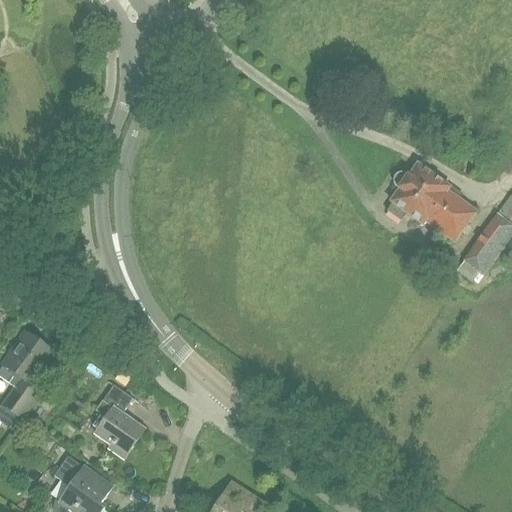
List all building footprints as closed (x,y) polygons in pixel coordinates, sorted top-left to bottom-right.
[(449,188),(417,165),(390,203),(393,205),(387,212),(401,222),(406,215),(422,226),(425,222),(454,243),(476,213),(446,192),(449,188)] [(457,273),(472,283),(477,287),(501,253),(510,260),(511,258),(511,195),(498,213),(511,223),(511,226),(497,215),(462,262),(464,263),(457,273)] [(2,408),(22,421),(41,393),(29,385),(51,353),(27,336),(17,351),(14,349),(2,367),(15,376),(9,385),(15,389),(2,408)] [(132,400),(112,387),(95,413),(105,420),(95,436),(111,447),(108,451),(123,461),(143,432),(121,417),(132,400)] [(55,501),(54,503),(54,511),(104,511),(105,511),(99,508),(106,499),(112,489),(97,478),(89,478),(89,474),(67,458),(54,477),(69,488),(59,503),(55,501)] [(263,511),(264,511),(232,492),(220,511),(263,511)]
